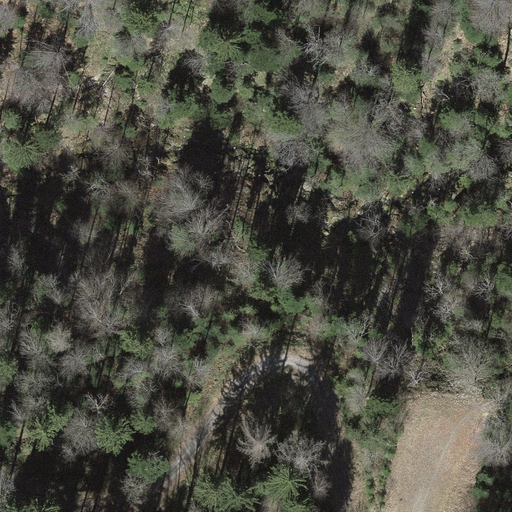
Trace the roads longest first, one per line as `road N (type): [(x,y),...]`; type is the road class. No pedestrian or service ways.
road 1 (track): [(0,480),(107,505),(167,488),(244,380),(261,365),(300,362),(314,374),(348,511)]
road 2 (track): [(419,511),(428,462),(474,407)]
